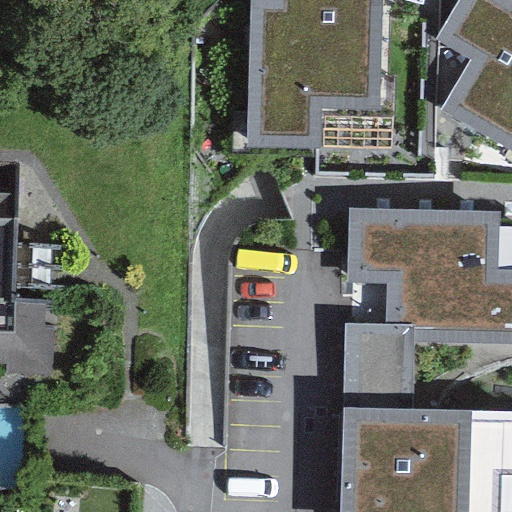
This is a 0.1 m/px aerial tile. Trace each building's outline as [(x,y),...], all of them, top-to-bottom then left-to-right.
[(258,0),(256,137),(315,138),(316,100),(317,0),(258,0)] [(317,0),(316,100),(376,101),(377,0),(317,0)] [(511,1),(509,0),(465,0),(448,32),(478,49),(511,67),(511,1)] [(511,67),(478,49),(449,101),(511,136),(511,67)] [(16,195),(0,194),(0,354),(53,357),(58,243),(14,242),(16,195)] [(492,214),(356,213),(355,270),(390,271),(492,272),(492,214)] [(511,271),(492,272),(390,271),(389,329),(511,330),(511,271)] [(511,408),(347,406),(345,511),(504,511),(506,456),(511,456),(511,408)]
